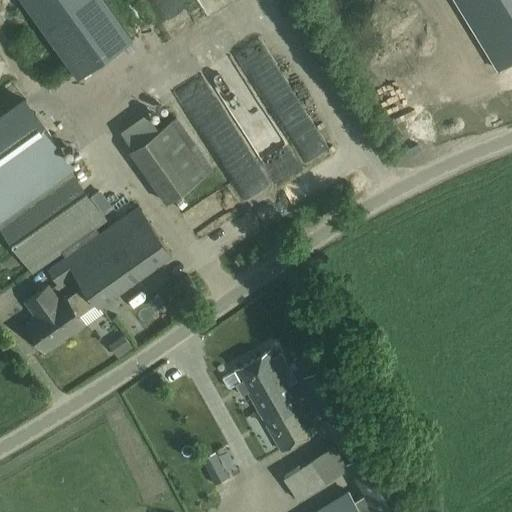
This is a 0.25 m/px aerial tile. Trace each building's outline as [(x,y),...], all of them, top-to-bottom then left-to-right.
[(104,0),(23,0),(78,77),(132,39),(104,0)] [(511,60),(511,0),(456,0),(499,69),(511,60)] [(170,98),(202,82),(195,68),(163,84),(170,98)] [(98,304),(171,252),(138,205),(99,234),(94,227),(105,219),(66,164),(69,161),(25,99),(0,117),(0,226),(32,272),(61,251),(66,257),(49,269),(59,283),(75,272),(85,285),(67,298),(64,295),(57,300),(47,285),(26,301),(36,315),(25,323),(46,352),(85,324),(78,315),(96,302),(98,304)] [(234,134),(256,122),(251,113),(230,125),(234,134)] [(236,188),(319,134),(309,119),(226,173),(236,188)] [(168,121),(129,150),(167,202),(206,174),(168,121)] [(165,291),(173,303),(196,286),(187,274),(165,291)] [(235,369),(241,380),(235,384),(242,395),(248,392),(281,449),(316,429),(270,349),(235,369)] [(325,365),(305,378),(352,457),(373,445),(325,365)] [(341,471),(327,448),(283,476),(297,499),(341,471)] [(214,482),(227,475),(215,451),(202,458),(214,482)] [(382,511),(369,490),(354,499),(348,491),(314,511),(382,511)] [(149,511),(144,511),(144,510),(139,511),(171,511),(167,503),(149,511)]
